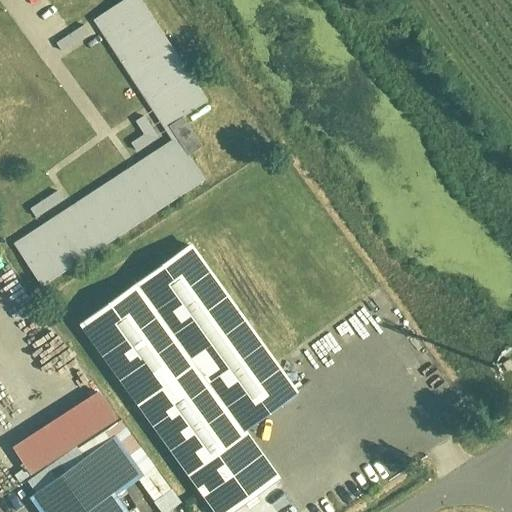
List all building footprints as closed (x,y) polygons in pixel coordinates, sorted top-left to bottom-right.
[(138,0),(115,0),(89,18),(165,130),(207,101),(138,0)] [(194,184),(168,143),(12,244),(38,285),(194,184)] [(38,223),(66,206),(57,191),(29,207),(38,223)] [(186,248),(74,328),(203,511),(239,511),(277,484),(241,438),(293,400),(186,248)] [(111,438),(28,501),(35,511),(120,511),(111,499),(141,479),(111,438)]
